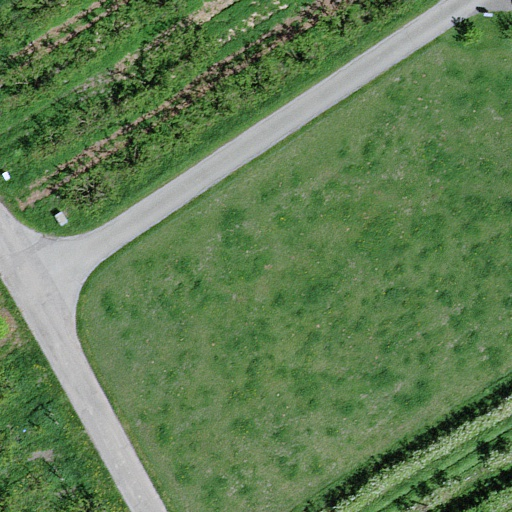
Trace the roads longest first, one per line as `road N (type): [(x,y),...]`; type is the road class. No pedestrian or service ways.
road 1 (track): [(28,290),(480,0)]
road 2 (track): [(0,239),(150,511)]
